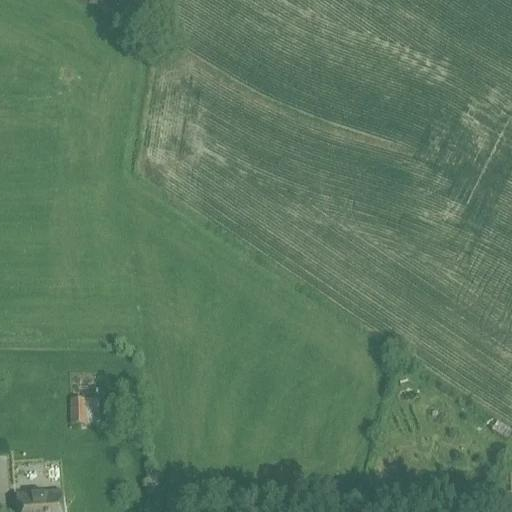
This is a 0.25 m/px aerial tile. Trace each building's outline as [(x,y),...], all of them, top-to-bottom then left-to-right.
[(23,402),(42,401),(41,390),(4,392),(5,408),(0,408),(0,415),(0,422),(24,420),(23,402)] [(71,427),(99,427),(99,402),(70,402),(71,427)] [(511,432),(497,424),(491,433),(505,442),(511,432)] [(17,498),(17,511),(62,511),(61,495),(17,498)] [(472,505),(473,496),(462,495),(462,505),(472,505)]
